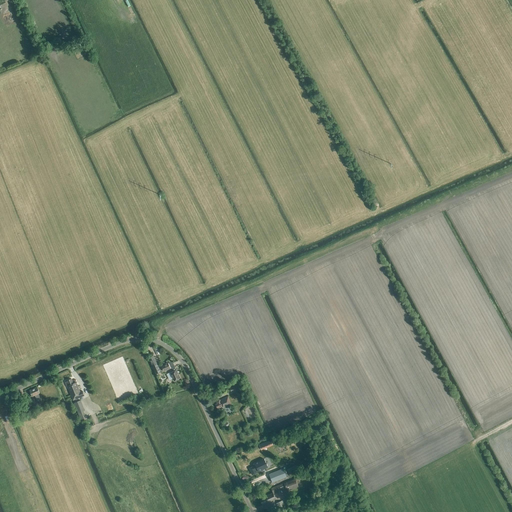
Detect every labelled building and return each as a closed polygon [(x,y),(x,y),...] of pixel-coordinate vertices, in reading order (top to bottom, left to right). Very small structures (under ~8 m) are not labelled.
[(153,367),(157,365),(153,356),(148,358),(153,367)] [(173,371),(176,370),(173,363),(170,362),(161,366),(163,372),(172,368),(173,371)] [(174,381),(180,378),(176,370),(173,371),(170,373),(174,381)] [(73,384),(71,379),(67,380),(68,381),(65,382),(67,387),(73,400),(84,396),(82,391),(80,392),(76,382),(73,384)] [(40,400),(38,394),(40,393),(37,387),(29,391),(32,397),(35,395),(37,401),(40,400)] [(244,403),(250,400),(246,392),(240,395),(244,403)] [(231,405),(228,397),(220,400),(220,399),(216,401),(217,404),(215,404),(217,408),(222,406),(223,408),(231,405)] [(249,468),(252,475),(259,472),(258,471),(267,467),(263,458),(254,462),(256,465),(249,468)] [(283,468),(269,474),(272,482),(286,477),(283,468)] [(287,491),(298,486),(297,483),(300,482),(298,478),(284,483),(271,488),(273,493),(259,499),(262,505),(275,500),(273,494),(280,492),(279,490),(286,488),(287,491)] [(284,507),(282,501),(276,504),(278,509),(284,507)]
